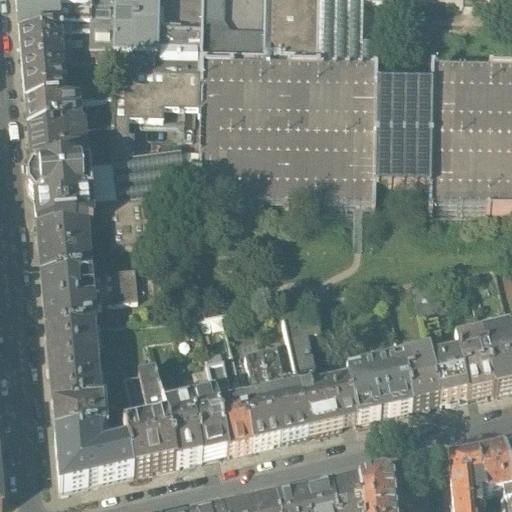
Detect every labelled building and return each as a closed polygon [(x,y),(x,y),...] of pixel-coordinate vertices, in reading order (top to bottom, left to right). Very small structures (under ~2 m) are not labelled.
[(16,0),(17,9),(78,9),(91,9),(90,0),(16,0)] [(202,59),(202,31),(174,31),(159,31),(159,0),(90,0),(91,9),(90,36),(89,54),(113,54),(112,65),(112,74),(202,78),(202,59)] [(202,0),(202,31),(202,59),(265,60),(264,33),(233,35),(226,28),(225,0),(202,0)] [(264,0),(264,33),(265,60),(335,62),(358,62),(358,4),(357,0),(264,0)] [(17,9),(20,39),(63,36),(62,24),(78,23),(78,9),(17,9)] [(20,39),(22,69),(61,67),(86,66),(85,51),(63,51),(63,36),(20,39)] [(265,60),(202,59),(202,78),(201,113),(200,156),(200,174),(199,197),(199,206),(199,210),(352,212),(358,213),(363,213),(379,214),(380,189),(409,189),(432,190),(432,213),(511,214),(511,69),(436,68),(436,90),(381,89),(381,62),(358,62),(335,62),(265,60)] [(22,69),(26,110),(67,106),(61,67),(22,69)] [(167,122),(166,111),(201,113),(202,78),(112,74),(112,102),(112,128),(112,165),(137,162),(137,143),(131,135),(130,123),(167,122)] [(26,110),(28,135),(84,130),(83,120),(98,120),(97,103),(67,106),(26,110)] [(28,135),(32,173),(87,171),(84,130),(28,135)] [(34,199),(38,238),(88,233),(94,233),(91,205),(104,205),(119,205),(139,205),(161,205),(199,197),(200,174),(200,156),(137,162),(112,165),(87,171),(32,173),(34,199)] [(104,205),(91,205),(94,233),(110,231),(110,251),(121,251),(119,205),(104,205)] [(161,205),(139,205),(140,251),(165,251),(164,230),(161,205)] [(40,267),(42,286),(91,281),(90,270),(84,271),(82,248),(89,247),(88,233),(38,238),(40,267)] [(43,292),(47,338),(93,334),(90,307),(108,304),(108,312),(138,307),(135,276),(91,281),(42,286),(43,292)] [(440,285),(411,290),(420,331),(439,327),(449,324),(440,285)] [(340,388),(330,391),(317,395),(307,345),(318,342),(314,322),(283,330),(289,358),(306,440),(312,439),(350,430),(357,430),(347,385),(340,388)] [(439,327),(420,331),(427,364),(437,410),(442,409),(466,403),(458,365),(442,370),(442,368),(446,360),(439,327)] [(53,417),(103,412),(93,334),(47,338),(50,380),(53,417)] [(453,343),(458,365),(466,403),(489,398),(494,397),(482,347),(472,350),(469,339),(453,343)] [(511,353),(509,342),(482,347),(494,397),(511,392),(511,353)] [(289,358),(260,363),(279,447),(283,446),(306,440),(289,358)] [(257,408),(243,412),(253,453),(275,448),(279,447),(260,363),(245,366),(251,398),(255,397),(257,408)] [(427,364),(401,372),(411,416),(432,411),(437,410),(427,364)] [(210,385),(227,459),(232,457),(253,453),(243,412),(229,416),(228,406),(233,406),(225,367),(207,372),(210,385)] [(411,416),(401,372),(347,385),(357,430),(387,421),(411,416)] [(128,450),(134,481),(154,476),(176,471),(164,422),(154,380),(141,383),(150,422),(156,420),(157,428),(125,434),(128,450)] [(188,410),(202,465),(223,460),(227,459),(210,385),(195,389),(199,407),(188,410)] [(164,422),(176,471),(184,469),(202,465),(188,410),(187,406),(172,411),(174,420),(164,422)] [(97,439),(104,438),(103,412),(53,417),(54,423),(56,447),(97,439)] [(56,447),(60,496),(97,488),(134,481),(128,450),(100,457),(97,439),(56,447)] [(500,511),(511,511),(511,486),(506,458),(500,459),(479,464),(489,511),(500,510),(500,511)] [(489,511),(479,464),(473,465),(452,471),(454,511),(489,511)] [(362,490),(364,511),(394,511),(393,492),(384,485),(362,490)] [(338,495),(331,498),(334,511),(364,511),(362,490),(338,495)] [(297,505),(277,509),(277,511),(334,511),(331,498),(297,505)]
